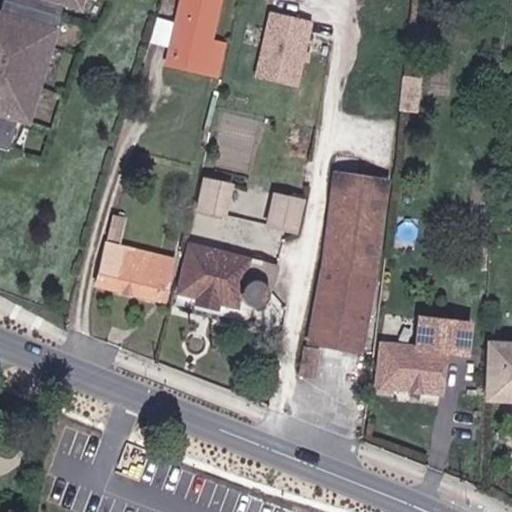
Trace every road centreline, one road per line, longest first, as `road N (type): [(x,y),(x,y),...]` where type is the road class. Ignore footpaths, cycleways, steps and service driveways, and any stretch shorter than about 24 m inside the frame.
road 1 (track): [(263,451),(297,308),(350,0)]
road 2 (primary): [(0,346),(407,511)]
road 3 (unknown): [(167,0),(69,374)]
